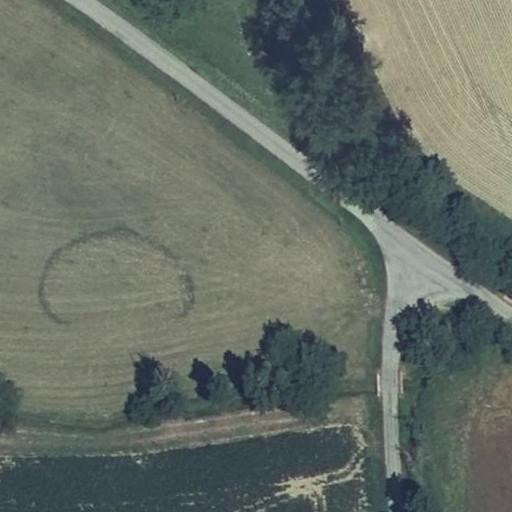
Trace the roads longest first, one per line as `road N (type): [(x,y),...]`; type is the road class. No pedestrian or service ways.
road 1 (unclassified): [(80,0),(435,263)]
road 2 (unclassified): [(435,263),(404,300),(393,332),(397,511)]
